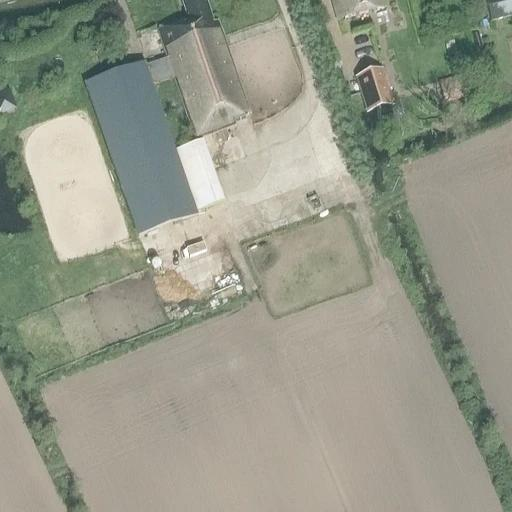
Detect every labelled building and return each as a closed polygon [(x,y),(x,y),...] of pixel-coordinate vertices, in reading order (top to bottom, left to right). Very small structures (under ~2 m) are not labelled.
[(196,217),(151,87),(174,79),(196,141),(235,127),(234,124),(251,118),(218,22),(213,24),(204,0),(201,0),(182,7),(187,21),(157,31),(167,60),(144,68),(143,66),(85,85),(138,237),(196,217)] [(331,0),(338,24),(383,13),(380,0),(331,0)] [(511,18),(511,0),(484,0),(490,24),(511,18)] [(455,48),(453,38),(445,40),(447,49),(455,48)] [(380,76),(354,84),(365,119),(391,111),(380,76)] [(440,78),(441,99),(466,98),(466,77),(440,78)] [(0,113),(14,109),(8,89),(0,91),(0,113)]
